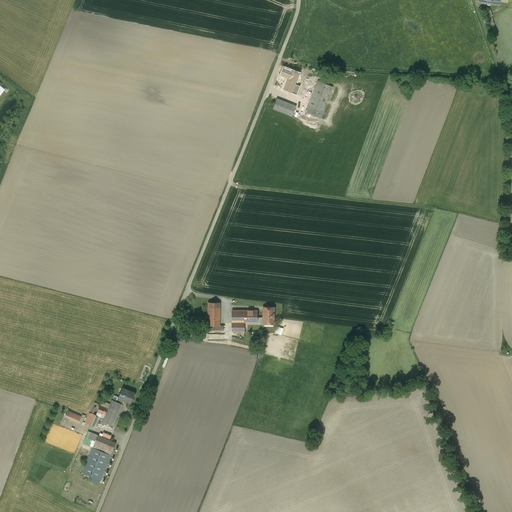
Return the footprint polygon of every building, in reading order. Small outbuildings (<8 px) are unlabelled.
[(286,79),(282,90),(304,99),(306,100),(312,83),(303,79),(301,85),(294,82),(297,74),(298,72),(283,67),(280,76),(286,79)] [(318,80),(305,112),(321,119),(334,86),(318,80)] [(276,99),(272,109),(294,116),(297,106),(276,99)] [(207,319),(208,331),(224,330),(224,320),(221,320),(220,307),(208,307),(208,314),(203,314),(203,312),(183,312),(183,322),(203,321),(203,319),(207,319)] [(274,326),(274,307),(264,307),(264,326),(274,326)] [(260,311),(233,311),(233,333),(249,333),(249,323),(260,323),(260,311)] [(123,387),(118,399),(131,404),(135,393),(123,387)] [(103,421),(114,426),(123,404),(112,400),(103,421)] [(69,410),(66,417),(80,423),(83,416),(69,410)] [(89,413),(85,422),(91,425),(96,416),(89,413)] [(98,436),(82,474),(101,482),(117,444),(98,436)]
